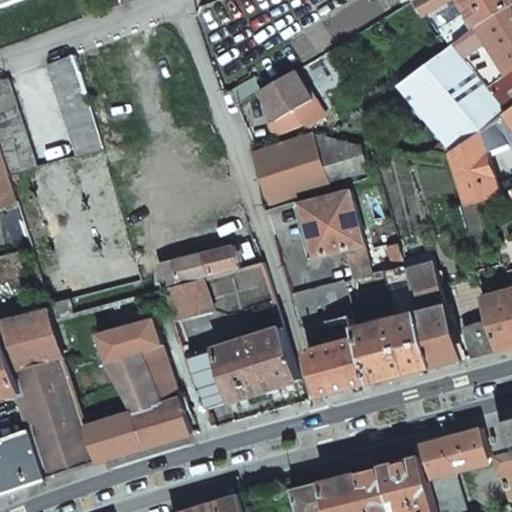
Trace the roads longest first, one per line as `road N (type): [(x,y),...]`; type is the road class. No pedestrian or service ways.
road 1 (residential): [(177,0),(251,181),(326,427)]
road 2 (secondary): [(326,427),(34,511)]
road 3 (secondary): [(511,381),(326,427)]
road 4 (residential): [(0,65),(175,0)]
